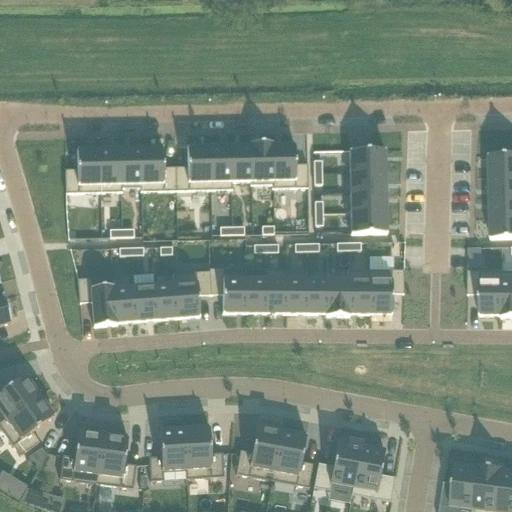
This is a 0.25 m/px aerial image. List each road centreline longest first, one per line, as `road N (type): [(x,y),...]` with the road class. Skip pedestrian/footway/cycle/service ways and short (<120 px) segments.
road 1 (residential): [(511,106),(1,117)]
road 2 (residential): [(511,339),(236,336),(63,348)]
road 3 (residential): [(428,419),(266,392),(95,398),(72,380),(63,348)]
road 4 (residential): [(63,348),(1,117)]
